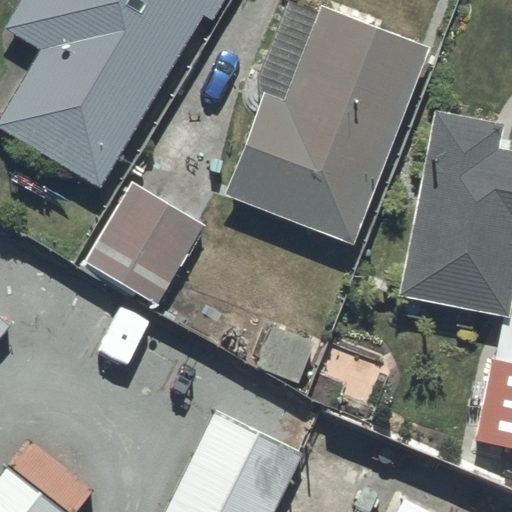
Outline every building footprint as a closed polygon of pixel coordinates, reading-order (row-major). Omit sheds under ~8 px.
[(212,29),(227,0),(24,0),(3,38),(38,57),(0,126),(0,139),(107,199),(203,24),(212,29)] [(355,257),(428,55),(319,14),(284,107),(264,99),(223,207),(355,257)] [(398,306),(504,326),(497,361),(511,363),(511,160),(500,159),(505,134),(432,121),(398,306)] [(205,234),(130,190),(83,268),(157,313),(205,234)] [(316,349),(267,324),(245,370),(293,394),(316,349)] [(511,370),(493,366),(475,448),(511,455),(511,370)] [(239,511),(276,435),(189,394),(131,511),(239,511)] [(0,511),(24,511),(48,481),(0,445),(0,511)] [(507,511),(484,500),(478,511),(507,511)]
